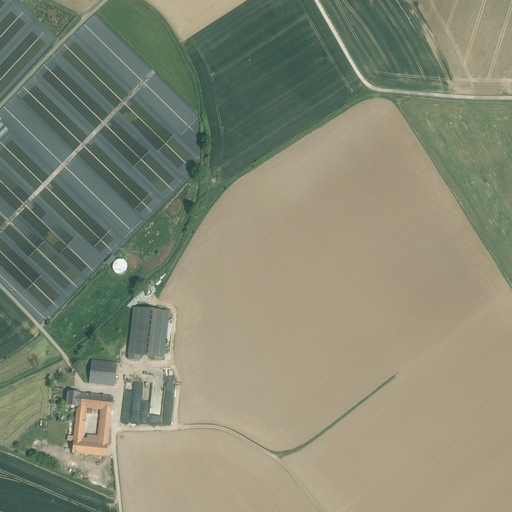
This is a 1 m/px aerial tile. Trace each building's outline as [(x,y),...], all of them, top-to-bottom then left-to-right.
[(0,121),(0,139),(9,131),(0,121)] [(114,260),(115,272),(126,272),(126,260),(114,260)] [(168,313),(134,309),(128,360),(139,361),(139,356),(163,359),(168,313)] [(116,363),(92,361),(89,384),(114,386),(116,363)] [(147,425),(151,390),(132,388),(129,413),(122,412),(121,422),(147,425)] [(79,393),(67,392),(65,406),(77,407),(79,394),(79,393)] [(113,398),(79,394),(77,407),(79,408),(85,408),(102,410),(111,411),(113,398)] [(74,437),(73,441),(81,442),(85,408),(79,408),(79,409),(77,409),(74,437)] [(111,411),(102,410),(101,422),(110,423),(111,411)] [(98,444),(107,445),(110,423),(101,422),(99,438),(98,444)] [(86,443),(81,442),(73,441),(73,442),(72,453),(106,457),(107,445),(98,444),(86,443)]
